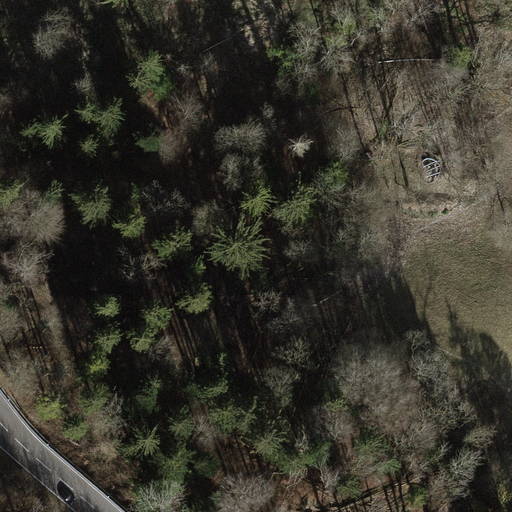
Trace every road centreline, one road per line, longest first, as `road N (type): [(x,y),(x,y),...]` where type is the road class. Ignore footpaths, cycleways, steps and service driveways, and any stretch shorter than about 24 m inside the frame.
road 1 (track): [(0,246),(71,334),(141,365),(350,398),(410,427),(479,511)]
road 2 (secondary): [(96,511),(0,424)]
